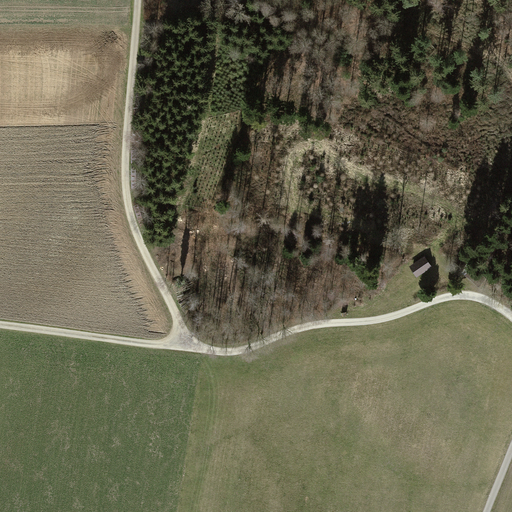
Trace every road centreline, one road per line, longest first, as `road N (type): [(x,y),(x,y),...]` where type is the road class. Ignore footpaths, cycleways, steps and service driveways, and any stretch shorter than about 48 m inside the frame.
road 1 (track): [(138,0),(126,187),(141,248),(179,321),(180,346),(222,354),(446,298),(472,297),(511,318)]
road 2 (track): [(0,324),(180,346)]
